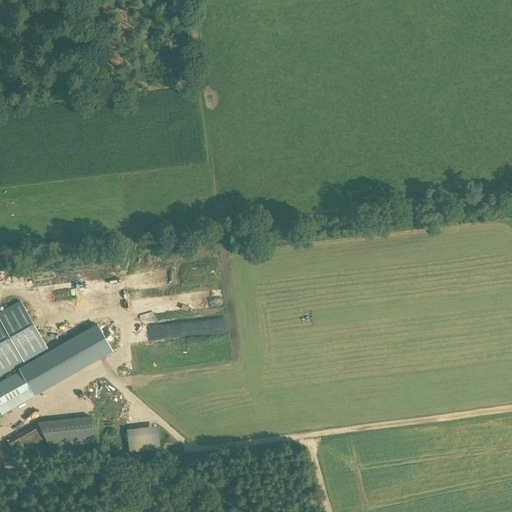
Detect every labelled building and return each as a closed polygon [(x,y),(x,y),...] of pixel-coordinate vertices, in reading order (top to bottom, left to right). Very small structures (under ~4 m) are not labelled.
[(0,374),(47,348),(20,301),(0,312),(0,374)] [(171,333),(170,323),(159,324),(160,333),(171,333)] [(97,324),(88,329),(104,357),(113,352),(97,324)] [(83,332),(19,369),(20,371),(34,397),(99,360),(83,332)] [(20,371),(0,382),(0,412),(0,413),(1,415),(34,397),(20,371)] [(94,444),(91,416),(38,422),(38,423),(7,440),(10,447),(19,443),(23,451),(45,439),(41,431),(42,431),(49,448),(94,444)] [(162,425),(130,427),(131,449),(163,447),(162,425)] [(6,473),(18,471),(17,461),(4,462),(6,473)]
